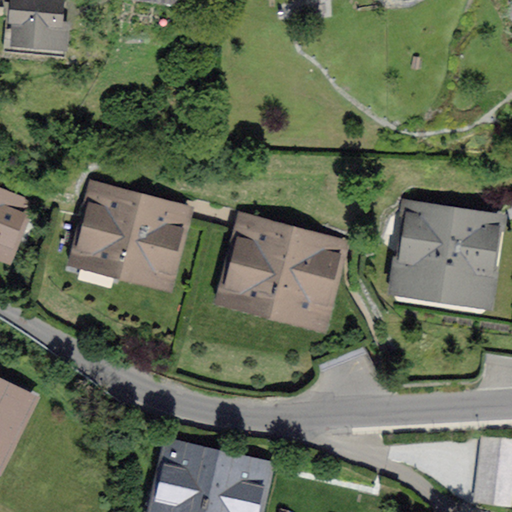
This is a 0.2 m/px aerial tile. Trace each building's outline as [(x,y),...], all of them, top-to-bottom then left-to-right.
[(17,0),(14,41),(63,45),(64,24),(57,23),(59,0),(17,0)] [(98,193),(81,256),(163,278),(180,214),(98,193)] [(21,207),(0,198),(0,246),(4,249),(21,207)] [(482,295),(492,224),(413,212),(402,283),(482,295)] [(246,224),(228,295),(318,318),(336,248),(246,224)] [(0,454),(26,402),(0,388),(0,454)] [(511,458),(511,436),(486,439),(479,496),(507,499),(511,458)] [(157,511),(252,511),(262,471),(171,450),(157,511)]
